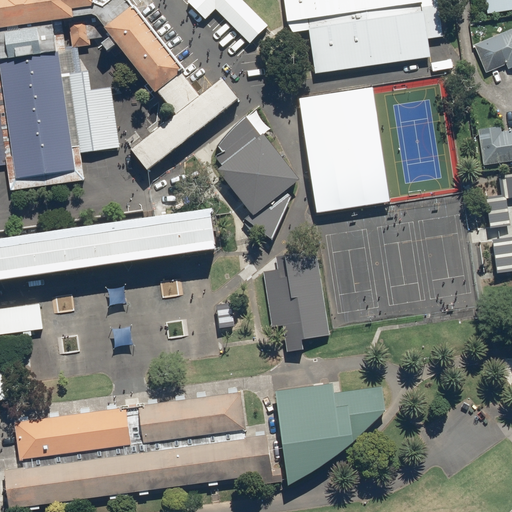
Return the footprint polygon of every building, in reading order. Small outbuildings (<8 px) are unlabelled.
[(91,0),(0,0),(0,31),(94,18),(91,0)] [(129,0),(100,0),(95,4),(177,115),(130,149),(144,168),(241,98),(225,76),(199,95),(129,0)] [(186,0),(205,20),(219,8),(250,41),(266,27),(241,0),(186,0)] [(419,0),(285,0),(288,22),(421,7),(419,0)] [(511,0),(484,0),(487,16),(511,11),(511,0)] [(306,27),(312,75),(430,61),(424,13),(306,27)] [(66,28),(0,36),(0,93),(11,190),(84,181),(66,28)] [(511,29),(470,47),(482,76),(511,63),(511,29)] [(110,69),(72,74),(81,153),(119,148),(110,69)] [(371,88),(298,99),(316,211),(388,200),(371,88)] [(220,167),(213,173),(248,217),(242,221),(269,242),(289,200),(282,193),(297,182),(261,138),(243,119),(228,133),(215,147),(220,155),(214,158),(220,167)] [(511,126),(477,132),(482,167),(511,162),(511,126)] [(511,175),(502,177),(505,194),(511,193),(511,175)] [(482,197),(487,228),(510,225),(505,194),(482,197)] [(212,217),(0,242),(0,274),(216,249),(212,217)] [(511,234),(491,238),(496,269),(511,266),(511,234)] [(317,260),(262,267),(272,345),(327,338),(317,260)] [(39,304),(0,309),(0,334),(42,329),(39,304)] [(462,323),(425,328),(428,351),(465,346),(462,323)] [(210,364),(212,379),(259,374),(256,349),(224,352),(225,359),(222,360),(218,324),(190,327),(194,366),(210,364)] [(417,330),(376,336),(379,358),(420,353),(417,330)] [(362,333),(335,336),(338,359),(365,355),(362,333)] [(0,400),(14,399),(11,371),(0,371),(0,400)] [(276,391),(288,485),(324,466),(368,432),(391,403),(389,375),(276,391)] [(243,392),(136,406),(141,444),(248,430),(243,392)] [(125,407),(17,421),(22,458),(130,444),(125,407)] [(267,435),(2,470),(7,509),(272,475),(267,435)] [(452,511),(457,511),(507,473),(492,454),(439,494),(452,511)]
